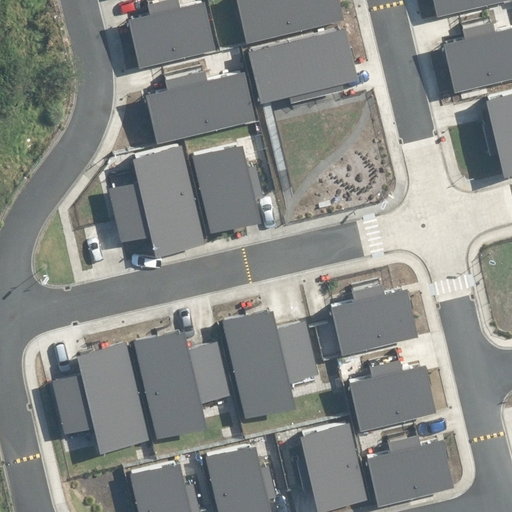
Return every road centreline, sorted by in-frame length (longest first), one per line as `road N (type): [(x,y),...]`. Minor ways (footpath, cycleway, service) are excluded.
road 1 (residential): [(3,317),(437,221)]
road 2 (residential): [(3,317),(23,223),(87,130),(96,96),(81,0)]
road 3 (residential): [(437,221),(384,0)]
road 4 (residential): [(42,511),(10,412),(3,317)]
road 5 (residential): [(474,375),(437,221)]
road 6 (residential): [(505,505),(474,375)]
